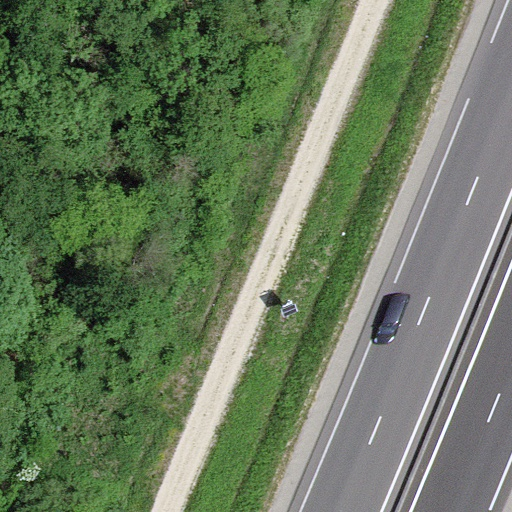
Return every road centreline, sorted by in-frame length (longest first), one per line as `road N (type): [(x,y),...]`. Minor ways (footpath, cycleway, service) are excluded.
road 1 (track): [(382,0),(172,511)]
road 2 (trunk): [(511,75),(333,511)]
